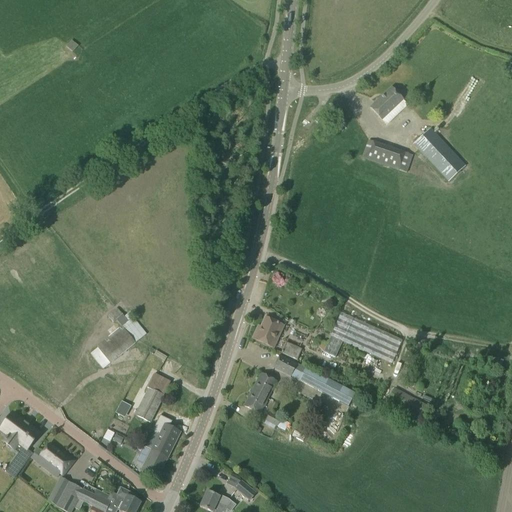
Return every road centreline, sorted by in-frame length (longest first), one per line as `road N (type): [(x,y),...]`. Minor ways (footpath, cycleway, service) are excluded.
road 1 (tertiary): [(168,504),(239,315),(271,184),(283,84)]
road 2 (track): [(284,66),(262,65),(223,86),(0,239)]
road 3 (residential): [(168,504),(13,389)]
road 4 (unclassified): [(283,84),(319,91),(354,81),(386,59),(435,0)]
